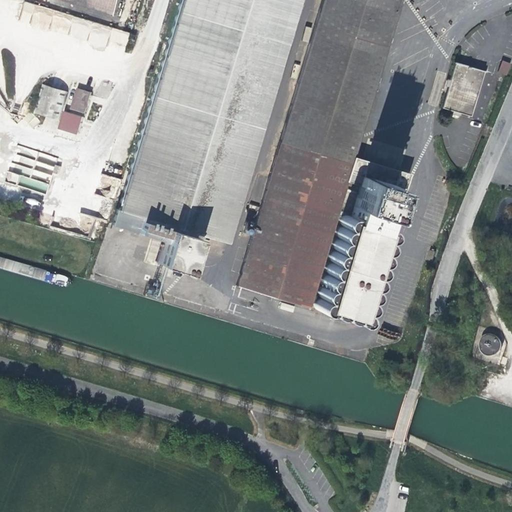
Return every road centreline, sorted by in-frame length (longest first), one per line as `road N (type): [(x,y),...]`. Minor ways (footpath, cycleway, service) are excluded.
road 1 (unclassified): [(511,105),(453,243),(374,511)]
road 2 (residential): [(0,362),(259,446),(311,511)]
road 3 (unknown): [(0,33),(137,65)]
